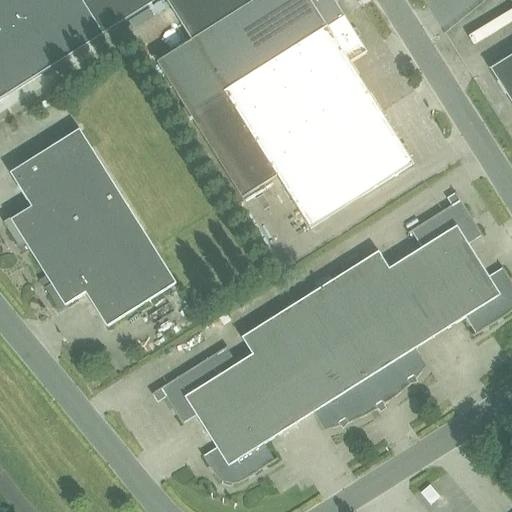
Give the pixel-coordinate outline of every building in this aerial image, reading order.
[(0,0),(0,100),(105,34),(104,34),(83,0),(0,0)] [(193,40),(256,0),(83,0),(104,34),(158,0),(167,0),(192,39),(193,40)] [(345,16),(335,0),(256,0),(193,40),(192,39),(157,61),(190,113),(345,16)] [(279,177),(382,112),(350,62),(367,51),(345,16),(190,113),(242,197),(278,175),(279,177)] [(511,55),(491,69),(511,101),(511,55)] [(279,177),(304,217),(311,228),(414,163),(382,112),(279,177)] [(5,221),(19,245),(20,244),(26,252),(30,249),(47,276),(43,279),(48,287),(47,288),(62,312),(68,308),(67,305),(87,293),(108,327),(177,283),(80,129),(11,173),(32,207),(13,219),(11,217),(5,221)] [(511,281),(503,267),(489,275),(470,245),(484,236),(456,193),(455,193),(458,197),(450,202),(452,205),(415,229),(426,246),(394,266),(383,249),(242,337),(253,354),(238,363),(228,346),(153,394),(153,395),(158,392),(163,399),(166,397),(184,425),(197,416),(217,447),(203,455),(215,474),(219,479),(223,482),(233,484),(238,483),(244,481),(279,459),(278,458),(274,460),(264,444),(313,413),(324,430),(342,426),(349,423),(364,417),(379,409),(385,405),(399,395),(411,384),(416,379),(428,365),(417,348),(466,317),(476,333),(473,335),(473,336),(508,315),(511,310),(511,281)] [(440,498),(429,485),(420,493),(430,506),(440,498)]
